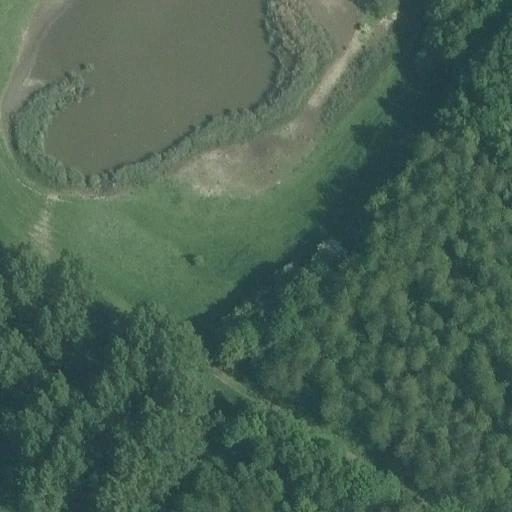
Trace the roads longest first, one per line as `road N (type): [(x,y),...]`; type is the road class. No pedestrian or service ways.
road 1 (track): [(0,196),(97,268),(198,359),(436,511)]
road 2 (track): [(255,396),(511,5)]
